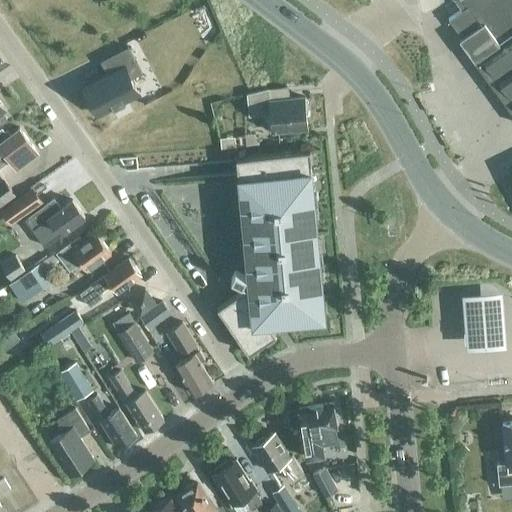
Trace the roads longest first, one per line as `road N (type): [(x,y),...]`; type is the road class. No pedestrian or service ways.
road 1 (unclassified): [(247,391),(0,28)]
road 2 (secondary): [(450,214),(365,85),(261,0)]
road 3 (tertiary): [(60,511),(247,391)]
road 4 (residential): [(408,511),(392,351)]
road 5 (tertiary): [(392,351),(389,318),(402,267),(450,214)]
road 6 (tertiary): [(247,391),(297,361),(392,351)]
